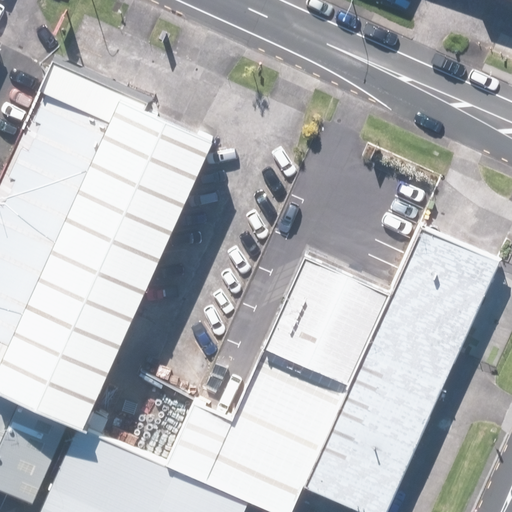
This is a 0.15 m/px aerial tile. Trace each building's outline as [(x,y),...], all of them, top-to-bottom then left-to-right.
[(181,135),(37,72),(0,157),(0,386),(59,412),(181,135)] [(481,247),(406,215),(291,479),(365,511),(481,247)] [(266,511),(269,511),(369,287),(290,252),(219,414),(173,394),(145,459),(266,511)] [(0,494),(19,503),(59,412),(0,386),(0,494)] [(225,511),(231,500),(62,426),(27,508),(35,511),(225,511)]
